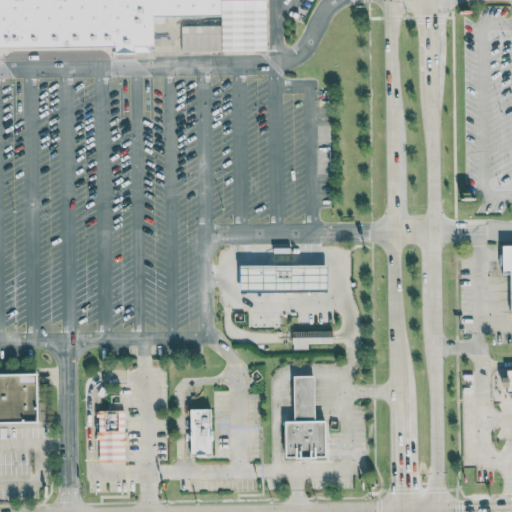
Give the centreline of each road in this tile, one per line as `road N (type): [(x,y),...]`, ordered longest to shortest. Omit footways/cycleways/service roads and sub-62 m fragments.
road 1 (residential): [(511,190),(478,185),(477,22),(511,20)]
road 2 (secondary): [(435,511),(432,323)]
road 3 (secondary): [(394,232),(397,417)]
road 4 (secondary): [(430,231),(427,69)]
road 5 (secondary): [(389,0),(392,144)]
